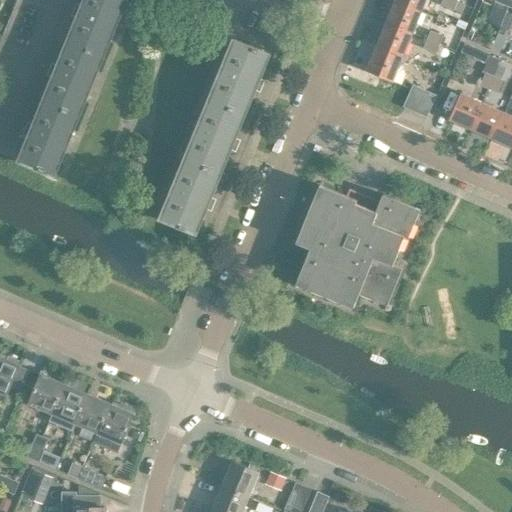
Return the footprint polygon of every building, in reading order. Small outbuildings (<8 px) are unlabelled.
[(78,16),(67,41),(103,56),(113,31),(115,31),(119,21),(118,21),(126,0),(84,0),(82,6),(77,4),(73,15),(78,16)] [(395,0),(395,1),(421,11),(425,0),(395,0)] [(457,0),(455,0),(441,0),(440,3),(453,9),(457,0)] [(395,1),(386,22),(412,33),(421,11),(395,1)] [(501,23),(509,27),(511,20),(511,13),(506,11),(501,23)] [(386,22),(377,44),(403,55),(412,33),(386,22)] [(501,23),(491,48),(499,52),(509,27),(501,23)] [(431,29),(427,38),(439,43),(443,34),(431,29)] [(439,43),(427,38),(423,47),(435,52),(439,43)] [(219,74),(209,98),(245,113),(255,89),(259,90),(264,80),(259,78),(269,53),(234,39),(223,64),(221,63),(217,73),(219,74)] [(103,56),(67,41),(57,65),(53,64),(49,74),(53,76),(43,100),(79,115),(89,91),(90,91),(94,81),(93,80),(103,56)] [(403,55),(377,44),(366,70),(392,81),(399,63),(403,65),(406,56),(403,55)] [(484,73),(479,85),(488,88),(494,75),(493,75),(497,64),(499,59),(489,54),(485,63),(481,72),(484,73)] [(497,64),(493,75),(494,75),(500,78),(505,68),(497,64)] [(494,75),(488,88),(496,92),(502,79),(500,78),(494,75)] [(403,106),(414,111),(424,89),(412,84),(403,106)] [(424,89),(414,111),(426,117),(436,95),(424,89)] [(449,119),(471,128),(483,103),(460,93),(449,119)] [(195,134),(185,158),(221,173),(231,148),(235,150),(239,140),(235,138),(245,113),(209,98),(199,123),(197,122),(192,133),(195,134)] [(79,115),(43,100),(33,125),(29,123),(25,134),(29,135),(19,160),(55,175),(65,150),(66,150),(70,140),(69,140),(79,115)] [(471,128),(493,138),(504,112),(483,103),(471,128)] [(493,138),(511,146),(511,116),(504,112),(493,138)] [(170,193),(160,218),(196,233),(207,207),(211,209),(215,199),(211,197),(221,173),(185,158),(175,183),(172,182),(168,192),(170,193)] [(357,200),(347,196),(319,184),(296,242),(310,248),(296,283),(353,307),(359,293),(387,304),(402,267),(393,264),(404,237),(408,238),(420,209),(383,194),(373,216),(353,208),(357,200)] [(0,356),(0,390),(7,394),(11,385),(22,389),(29,371),(18,366),(19,364),(17,364),(19,360),(8,355),(6,359),(0,356)] [(29,403),(52,413),(64,384),(63,383),(65,380),(53,375),(52,378),(41,374),(29,403)] [(71,430),(75,423),(87,393),(64,384),(52,413),(48,421),(71,430)] [(75,423),(98,432),(110,403),(87,393),(75,423)] [(110,403),(98,432),(121,442),(133,413),(110,403)] [(36,433),(31,445),(43,450),(48,438),(36,433)] [(43,450),(31,445),(24,442),(20,453),(38,461),(43,450)] [(233,461),(223,485),(248,496),(258,472),(233,461)] [(67,474),(78,478),(83,466),(72,462),(67,474)] [(83,466),(78,478),(101,488),(106,476),(83,466)] [(37,468),(28,495),(44,501),(54,474),(37,468)] [(270,471),(265,483),(280,489),(285,478),(285,477),(270,471)] [(7,477),(2,489),(14,494),(19,482),(7,477)] [(285,510),(284,511),(287,511),(301,511),(311,489),(301,484),(302,481),(294,477),(292,481),(296,482),(292,491),(297,493),(289,511),(285,510)] [(223,485),(213,509),(220,511),(241,511),(248,496),(223,485)] [(317,491),(308,511),(321,511),(328,496),(317,491)] [(62,506),(61,511),(105,511),(106,507),(98,507),(98,495),(74,495),(74,507),(62,506)]
